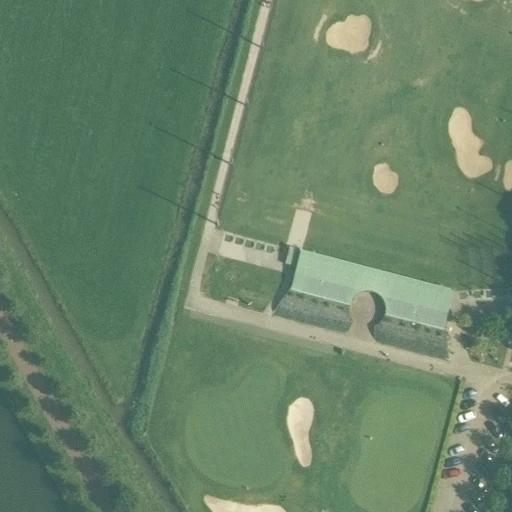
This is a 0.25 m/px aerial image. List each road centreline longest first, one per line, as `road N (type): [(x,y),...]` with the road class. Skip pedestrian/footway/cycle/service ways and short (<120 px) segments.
road 1 (track): [(496,378),(191,303),(270,0)]
road 2 (unclassified): [(109,511),(0,319)]
